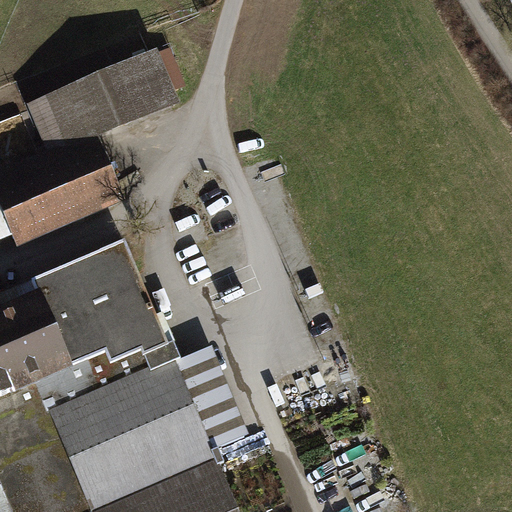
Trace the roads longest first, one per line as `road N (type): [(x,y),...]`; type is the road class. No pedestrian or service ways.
road 1 (residential): [(306,511),(252,376),(257,239),(211,116)]
road 2 (residential): [(0,274),(144,210),(211,116)]
